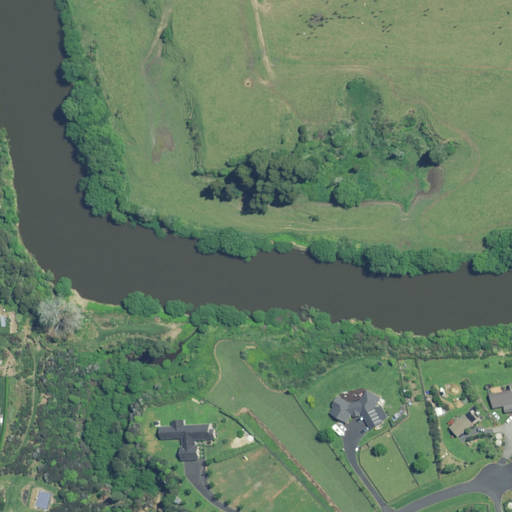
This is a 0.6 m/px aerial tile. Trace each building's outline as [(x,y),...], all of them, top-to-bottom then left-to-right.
[(511,388),(490,393),(493,407),(504,405),(505,412),(511,410),(511,388)] [(346,422),(351,413),(353,413),(354,416),(362,414),(365,419),(370,428),(382,421),(381,418),(387,415),(381,405),(377,406),(376,405),(380,397),(367,389),(361,400),(350,402),(338,395),(332,404),(334,406),(330,412),(346,422)] [(441,406),(435,408),(438,415),(443,413),(441,406)] [(472,422),(464,413),(449,426),(457,435),(472,422)] [(172,426),(158,427),(159,439),(182,438),(182,447),(180,447),(181,460),(198,459),(197,446),(194,446),(194,440),(214,439),(213,424),(183,426),(183,420),(172,421),(172,426)]
